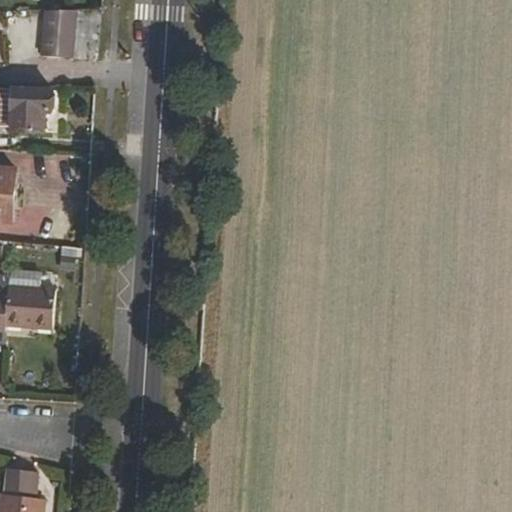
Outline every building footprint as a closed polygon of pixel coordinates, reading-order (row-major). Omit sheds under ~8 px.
[(71,61),(75,11),(42,11),(38,57),(69,61),(71,61)] [(0,126),(8,127),(10,91),(0,90),(0,126)] [(10,91),(8,127),(8,130),(38,132),(39,113),(47,113),(48,92),(10,91)] [(0,168),(0,223),(9,224),(13,169),(0,168)] [(62,247),(62,271),(78,271),(78,247),(62,247)] [(0,279),(0,331),(4,332),(4,327),(51,330),(54,292),(7,288),(7,280),(0,279)] [(33,499),(35,473),(5,470),(3,494),(0,494),(0,511),(40,511),(42,500),(33,499)]
